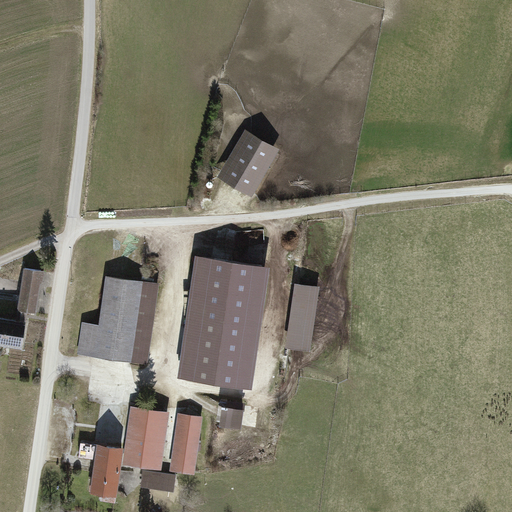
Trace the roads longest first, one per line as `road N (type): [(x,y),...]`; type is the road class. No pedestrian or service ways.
road 1 (track): [(511,190),(109,223),(0,258)]
road 2 (tertiary): [(90,0),(71,216),(28,511)]
